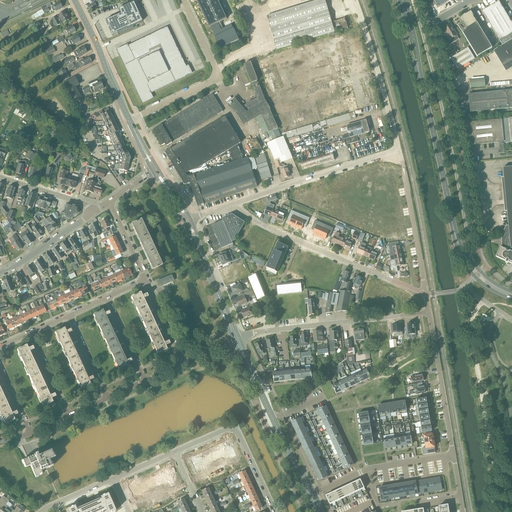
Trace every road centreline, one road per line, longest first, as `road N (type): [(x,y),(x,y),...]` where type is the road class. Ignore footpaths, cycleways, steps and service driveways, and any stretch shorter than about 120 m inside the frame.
road 1 (tertiary): [(473,269),(455,238),(398,0)]
road 2 (unclassified): [(129,120),(219,77),(182,0)]
road 3 (unclassified): [(231,205),(398,149)]
road 4 (unclassified): [(398,149),(353,0)]
road 5 (residential): [(276,330),(429,312)]
road 6 (residential): [(308,495),(365,469),(452,455)]
road 7 (residential): [(425,293),(398,149)]
road 8 (unclassified): [(452,455),(429,312)]
road 9 (residential): [(425,293),(298,241)]
road 10 (secondary): [(129,120),(74,0)]
road 11 (secondary): [(235,339),(188,221)]
